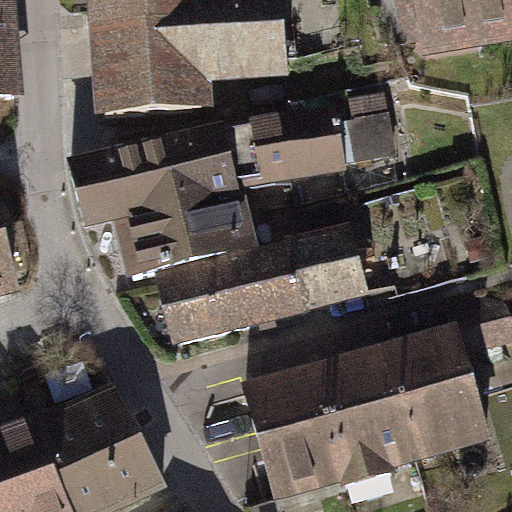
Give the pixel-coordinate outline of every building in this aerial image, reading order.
[(0,0),(0,117),(27,112),(15,0),(0,0)] [(296,0),(81,0),(89,123),(222,115),(221,95),(303,89),(296,0)] [(511,0),(428,0),(439,63),(511,51),(511,0)] [(382,97),(75,171),(89,227),(120,219),(135,282),(163,276),(257,252),(245,195),(397,159),(382,97)] [(0,294),(18,290),(0,219),(0,294)] [(257,252),(163,276),(179,343),(366,298),(349,230),(257,252)] [(460,338),(377,358),(417,478),(493,458),(460,338)] [(377,358),(303,380),(345,498),(417,478),(377,358)] [(303,380),(241,397),(274,511),(292,511),(345,498),(303,380)] [(120,397),(37,433),(71,511),(110,511),(161,490),(120,397)] [(0,511),(71,511),(37,433),(0,448),(0,511)]
